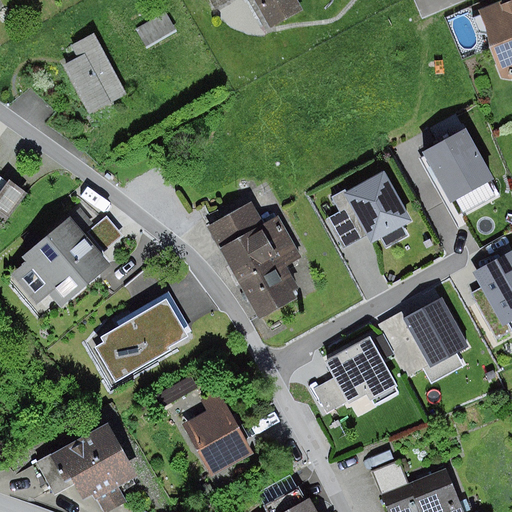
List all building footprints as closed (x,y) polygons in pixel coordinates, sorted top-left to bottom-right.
[(1,0),(0,0),(0,21),(10,17),(1,0)] [(213,0),(218,8),(231,0),(259,0),(277,30),(309,12),(302,0),(213,0)] [(511,2),(487,11),(511,81),(511,2)] [(150,43),(181,26),(170,6),(139,24),(150,43)] [(85,62),(68,70),(92,120),(134,100),(101,32),(76,44),(85,62)] [(497,198),(463,135),(420,158),(454,222),(497,198)] [(411,222),(384,171),(333,198),(341,213),(328,220),(342,247),(365,235),(372,243),(380,239),(386,250),(410,238),(404,226),(411,222)] [(0,209),(8,215),(27,188),(9,175),(0,187),(0,209)] [(263,207),(217,233),(270,329),(314,305),(297,274),(312,266),(288,221),(275,228),(263,207)] [(43,266),(22,284),(46,312),(63,298),(75,312),(129,267),(87,217),(37,259),(43,266)] [(511,253),(474,274),(482,289),(473,294),(496,338),(511,329),(511,253)] [(95,329),(116,371),(194,331),(172,290),(95,329)] [(412,309),(380,326),(408,378),(423,370),(430,383),(462,366),(455,355),(468,348),(442,300),(415,314),(412,309)] [(398,386),(368,333),(323,359),(333,378),(313,389),(327,415),(366,393),(371,401),(398,386)] [(220,414),(194,427),(218,476),(264,453),(234,392),(214,402),(220,414)] [(125,422),(44,464),(58,492),(84,479),(93,496),(103,491),(113,511),(124,511),(139,505),(130,487),(152,475),(125,422)] [(408,462),(379,472),(393,511),(469,511),(454,468),(415,482),(408,462)] [(322,511),(315,494),(272,511),(322,511)]
